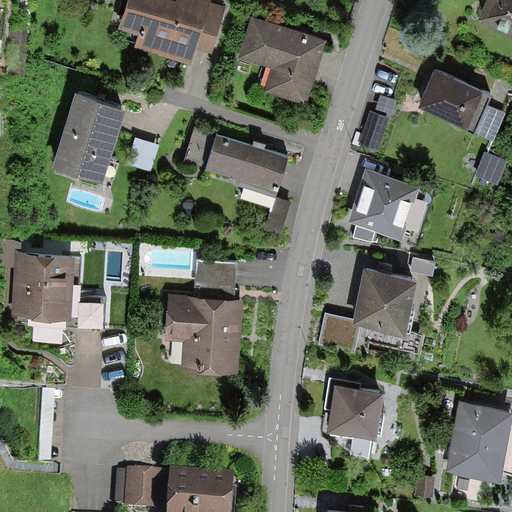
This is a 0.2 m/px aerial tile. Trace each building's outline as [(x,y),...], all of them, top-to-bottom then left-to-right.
[(129,0),(120,28),(139,35),(135,46),(192,65),(198,47),(211,52),(226,8),(210,3),(210,0),(129,0)] [(511,0),(489,0),(483,15),(511,27),(511,0)] [(326,41),(251,19),(239,59),(270,68),(263,91),(308,104),(326,41)] [(26,73),(26,33),(11,33),(11,73),(26,73)] [(437,72),(420,108),(492,141),(505,113),(487,105),(491,97),(437,72)] [(126,111),(78,95),(53,170),(102,186),(126,111)] [(396,101),(381,95),(376,109),(392,114),(396,101)] [(389,119),(370,112),(359,145),(378,151),(389,119)] [(197,125),(185,160),(238,177),(236,183),(278,196),(291,156),(197,125)] [(159,146),(137,138),(128,163),(150,171),(159,146)] [(506,161),(486,152),(476,174),(496,183),(506,161)] [(422,187),(367,167),(347,223),(355,226),(352,235),(371,241),(375,232),(402,242),(422,187)] [(276,198),(266,230),(279,234),(290,203),(276,198)] [(21,251),(21,243),(14,239),(4,239),(3,265),(14,266),(13,320),(27,321),(27,326),(106,330),(107,297),(81,295),(83,254),(21,251)] [(435,263),(414,258),(411,271),(432,276),(435,263)] [(201,287),(200,297),(234,299),(236,263),(197,260),(195,287),(201,287)] [(416,282),(367,271),(355,318),(354,325),(360,326),(403,336),(416,282)] [(200,297),(169,295),(166,340),(184,341),(182,370),(239,374),(244,300),(234,299),(200,297)] [(354,325),(355,318),(327,312),(319,344),(354,352),(360,326),(354,325)] [(360,384),(330,379),(325,410),(332,411),(328,433),(378,441),(386,394),(359,389),(360,384)] [(511,413),(460,402),(445,471),(501,483),(503,472),(511,474),(511,413)] [(246,511),(248,484),(169,482),(167,511),(246,511)]
